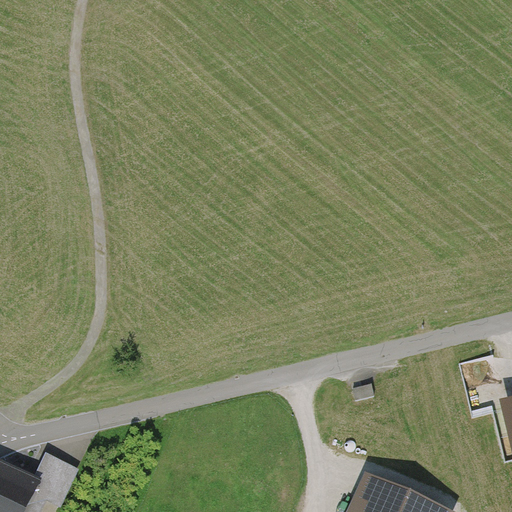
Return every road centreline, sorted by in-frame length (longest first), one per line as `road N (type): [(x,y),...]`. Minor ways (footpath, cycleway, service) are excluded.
road 1 (unclassified): [(511,321),(6,441)]
road 2 (track): [(6,441),(29,405),(83,363),(104,303),(74,72),(86,0)]
